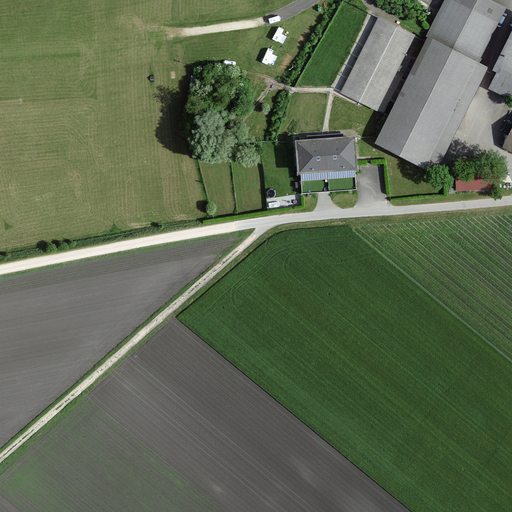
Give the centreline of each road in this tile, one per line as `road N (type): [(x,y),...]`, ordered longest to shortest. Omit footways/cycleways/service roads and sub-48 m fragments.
road 1 (track): [(0,458),(271,221)]
road 2 (track): [(271,221),(0,270)]
road 3 (track): [(511,193),(271,221)]
road 4 (unknown): [(511,10),(477,97),(481,126),(511,157)]
